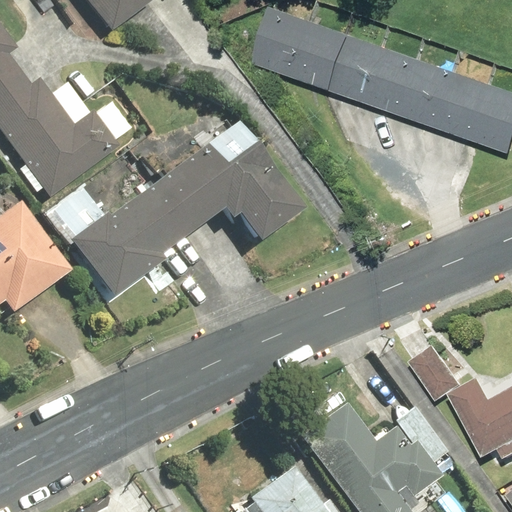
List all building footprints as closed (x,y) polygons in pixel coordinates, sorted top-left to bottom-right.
[(0,0),(0,130),(47,197),(122,144),(75,78),(56,91),(0,13),(0,0)] [(83,0),(108,33),(151,0),(83,0)] [(511,84),(277,4),(256,65),(511,152),(511,84)] [(84,182),(44,214),(117,303),(232,208),(266,249),(317,207),(241,115),(115,218),(84,182)] [(0,308),(10,302),(18,313),(74,273),(25,203),(0,220),(0,308)] [(445,346),(415,362),(438,404),(455,395),(490,458),(511,445),(511,391),(502,397),(488,371),(466,384),(445,346)] [(385,395),(312,451),(358,511),(417,511),(413,507),(450,479),(385,395)] [(336,511),(294,462),(248,500),(257,511),(336,511)]
